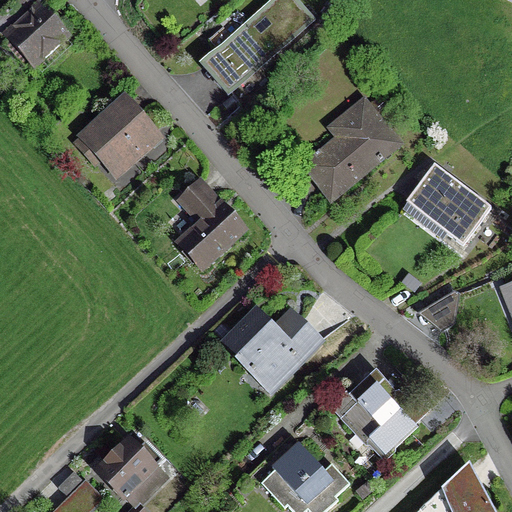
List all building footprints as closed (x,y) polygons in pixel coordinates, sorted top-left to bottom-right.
[(20,58),(31,70),(65,40),(29,0),(20,0),(0,18),(0,37),(4,42),(0,45),(0,52),(12,65),(20,58)] [(310,21),(291,0),(275,0),(200,67),(226,96),(310,21)] [(398,146),(362,102),(340,120),(348,129),(318,154),(317,152),(311,157),(312,159),(300,169),(328,204),(355,181),(352,178),(364,168),(367,172),(398,146)] [(128,166),(156,141),(122,104),(86,136),(99,150),(94,154),(111,173),(124,161),(128,166)] [(460,246),(487,210),(432,169),(420,184),(426,189),(411,209),(460,246)] [(177,245),(200,271),(241,233),(198,186),(178,203),(198,226),(177,245)] [(259,370),(276,387),(318,343),(297,322),(279,340),(254,315),(224,345),(237,359),(233,363),(236,366),(240,361),(250,371),(247,374),(249,375),(259,370)] [(366,441),(382,459),(414,429),(411,427),(426,413),(407,394),(393,408),(388,404),(391,401),(392,398),(391,394),(390,391),(374,374),(370,378),(367,377),(364,378),(361,381),(361,385),(348,398),(354,405),(342,417),(356,433),(359,430),(368,439),(366,441)] [(127,498),(125,496),(159,462),(143,446),(136,453),(126,443),(95,474),(121,500),(123,499),(124,501),(127,498)] [(324,511),(336,502),(333,499),(347,486),(329,466),(321,473),(297,446),(270,471),(282,484),(269,496),(282,511),(285,508),(288,511),(324,511)] [(442,489),(452,511),(491,511),(467,466),(442,489)] [(90,511),(101,501),(83,483),(54,511),(90,511)] [(356,493),(361,500),(371,492),(365,486),(356,493)]
